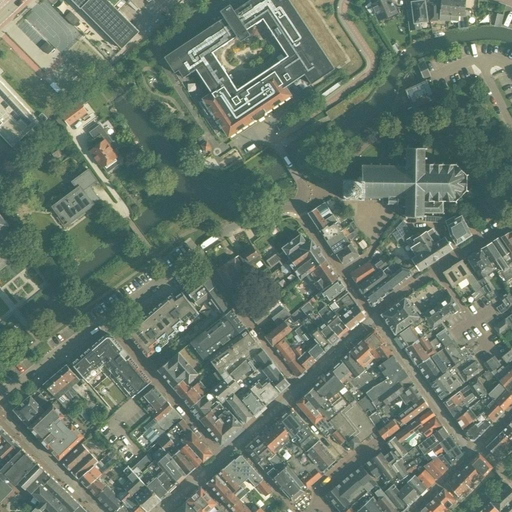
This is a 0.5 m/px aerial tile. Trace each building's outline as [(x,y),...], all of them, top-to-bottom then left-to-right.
[(72,0),(121,48),(139,31),(118,10),(128,0),(146,0),(148,2),(149,0),(72,0)] [(224,18),(164,58),(175,74),(179,71),(183,78),(184,78),(196,70),(212,94),(204,99),(204,100),(200,103),(210,118),(214,115),(228,136),(229,136),(248,123),(253,120),(257,121),(264,116),(265,112),(290,95),(285,87),(304,74),(311,85),(311,84),(334,69),(288,0),(279,0),(250,0),(236,10),(234,11),(247,30),(249,29),(263,19),(288,56),(272,67),(237,90),(231,81),(215,57),(213,53),(237,37),(241,43),(251,36),(230,5),(220,11),(224,18)] [(364,5),(367,9),(372,17),(376,15),(376,14),(378,13),(381,19),(396,12),(390,0),(382,0),(371,4),(371,2),(364,5)] [(407,14),(409,30),(416,29),(421,29),(420,23),(427,22),(425,1),(423,1),(422,0),(417,0),(417,1),(411,2),(413,13),(407,14)] [(441,0),(440,20),(450,21),(451,0),(441,0)] [(451,0),(450,21),(451,21),(451,20),(458,21),(459,28),(468,27),(467,16),(464,16),(465,0),(451,0)] [(74,26),(80,20),(71,11),(65,17),(74,26)] [(103,40),(105,34),(98,31),(96,37),(103,40)] [(41,47),(48,54),(54,49),(46,42),(41,47)] [(10,49),(1,57),(28,83),(36,74),(10,49)] [(430,76),(425,64),(424,61),(417,63),(424,79),(430,76)] [(435,100),(427,81),(426,79),(425,80),(425,81),(404,90),(413,109),(433,100),(434,100),(435,100)] [(0,134),(12,147),(39,122),(0,80),(0,134)] [(65,111),(61,115),(69,125),(87,112),(86,112),(82,106),(88,101),(84,95),(83,94),(81,95),(65,111)] [(90,152),(102,167),(117,156),(112,150),(117,146),(113,141),(112,142),(99,125),(89,132),(94,139),(88,143),(90,146),(87,148),(87,150),(87,151),(88,151),(89,152),(90,152)] [(201,146),(205,152),(211,148),(207,142),(201,146)] [(406,166),(394,166),(361,166),(362,177),(359,176),(357,179),(357,180),(343,180),(343,189),(343,199),(364,199),(364,197),(388,198),(388,203),(398,204),(398,202),(400,202),(402,201),(402,199),(405,199),(405,216),(424,216),(424,213),(444,213),(444,201),(455,201),(457,199),(466,190),(467,175),(456,164),(430,164),(425,164),(425,148),(406,148),(406,166)] [(52,154),(56,159),(61,156),(57,151),(52,154)] [(64,214),(71,224),(77,219),(75,217),(85,210),(87,212),(90,210),(88,208),(100,199),(88,183),(94,178),(88,170),(73,182),(78,189),(55,207),(60,216),(64,214)] [(308,213),(320,231),(327,226),(325,222),(334,216),(332,212),(325,202),(308,213)] [(341,211),(338,207),(334,210),(334,211),(332,212),(334,216),(337,214),(341,211)] [(0,232),(3,230),(9,225),(0,213),(0,232)] [(449,236),(456,245),(471,235),(462,215),(454,219),(454,217),(445,221),(444,217),(425,216),(425,222),(446,223),(449,236)] [(320,231),(326,240),(327,240),(343,229),(334,216),(325,222),(327,226),(320,231)] [(412,258),(419,270),(451,249),(444,238),(440,240),(433,229),(427,232),(426,231),(416,238),(413,235),(412,235),(403,221),(396,228),(397,230),(392,233),(397,240),(402,237),(405,242),(406,242),(415,256),(412,258)] [(343,229),(327,240),(331,247),(346,237),(350,234),(346,228),(343,229)] [(350,243),(347,239),(349,238),(350,240),(357,235),(355,231),(350,234),(346,237),(331,247),(335,253),(350,243)] [(500,237),(511,253),(511,231),(509,233),(500,237)] [(297,250),(307,243),(301,235),(282,248),(286,254),(279,259),(283,265),(291,259),(295,259),(301,255),(297,250)] [(511,253),(500,237),(492,243),(507,264),(511,260),(511,253)] [(291,259),(283,265),(281,267),(281,272),(286,274),(290,271),(290,265),(301,279),(306,276),(325,260),(320,252),(321,250),(319,247),(317,248),(311,240),(307,243),(297,250),(301,255),(295,259),(291,259)] [(335,253),(344,265),(360,256),(351,243),(350,243),(335,253)] [(511,260),(507,264),(492,243),(481,249),(494,268),(504,283),(511,277),(511,260)] [(262,260),(253,247),(243,253),(252,266),(262,260)] [(494,268),(481,249),(471,256),(472,258),(468,260),(470,262),(465,265),(485,294),(486,295),(493,291),(484,277),(487,276),(486,273),(494,268)] [(368,261),(350,274),(359,288),(394,264),(385,255),(371,265),(368,261)] [(235,258),(228,262),(241,282),(249,276),(235,258)] [(313,283),(319,292),(337,278),(325,260),(306,276),(310,281),(313,281),(314,282),(313,283)] [(485,294),(465,265),(462,260),(451,267),(452,267),(443,273),(453,287),(466,278),(475,292),(471,295),(475,301),(485,294)] [(216,269),(230,290),(241,282),(228,262),(216,269)] [(359,288),(366,298),(405,268),(395,265),(394,264),(359,288)] [(366,298),(371,306),(413,274),(410,270),(405,268),(366,298)] [(220,318),(232,309),(215,287),(206,275),(185,289),(197,306),(206,300),(220,318)] [(337,278),(319,292),(315,295),(319,301),(321,299),(321,301),(323,299),(326,303),(345,289),(337,278)] [(241,282),(230,290),(234,297),(246,289),(241,282)] [(365,315),(348,292),(347,290),(327,305),(332,312),(349,329),(365,315)] [(126,332),(147,356),(155,350),(152,346),(165,335),(168,339),(179,330),(176,326),(190,314),(193,318),(199,313),(181,291),(174,296),(171,293),(167,297),(166,297),(137,322),(126,332)] [(501,314),(511,306),(511,294),(509,291),(499,298),(503,304),(497,308),(501,314)] [(424,316),(426,319),(432,329),(441,322),(459,309),(451,296),(424,316)] [(420,317),(405,297),(381,314),(395,334),(404,328),(413,321),(416,326),(426,319),(422,314),(420,317)] [(323,319),(318,312),(315,309),(313,306),(309,300),(304,304),(310,313),(307,315),(314,323),(332,344),(340,336),(339,336),(323,319)] [(266,316),(261,309),(250,317),(255,323),(266,316)] [(246,327),(232,310),(220,319),(190,342),(203,359),(204,359),(219,347),(223,344),(230,339),(233,337),(246,327)] [(270,320),(276,327),(289,317),(283,310),(270,320)] [(332,312),(323,319),(339,336),(340,336),(340,337),(349,329),(332,312)] [(300,321),(302,324),(325,352),(332,344),(314,323),(307,315),(300,321)] [(302,324),(300,321),(298,319),(294,323),(290,317),(265,336),(272,346),(295,327),(296,329),(302,324)] [(498,334),(510,326),(505,319),(494,327),(498,334)] [(396,335),(405,348),(423,335),(416,326),(413,321),(404,328),(404,329),(396,335)] [(439,338),(448,332),(441,322),(432,329),(423,335),(405,348),(417,365),(442,349),(445,347),(439,338)] [(302,324),(296,329),(297,329),(295,331),(308,348),(307,349),(316,360),(325,352),(302,324)] [(229,374),(260,346),(259,345),(259,346),(258,344),(247,329),(209,358),(213,364),(216,368),(217,370),(222,376),(223,376),(224,378),(229,374)] [(375,329),(363,339),(370,349),(368,350),(379,366),(393,355),(375,329)] [(111,373),(132,398),(151,382),(130,357),(114,338),(112,336),(109,335),(106,335),(103,336),(91,347),(91,348),(72,364),(86,381),(111,360),(117,368),(111,373)] [(273,346),(287,363),(294,358),(289,351),(291,349),(283,339),(273,346)] [(363,339),(349,352),(374,387),(383,382),(386,380),(377,367),(379,366),(368,350),(370,349),(363,339)] [(442,349),(454,366),(465,357),(461,351),(454,341),(445,347),(442,349)] [(299,352),(303,349),(300,345),(293,351),(291,349),(289,351),(294,358),(287,363),(298,377),(306,370),(307,369),(302,364),(303,363),(297,355),(300,353),(299,352)] [(263,350),(260,346),(229,374),(241,387),(234,393),(253,416),(265,405),(249,387),(257,381),(260,379),(265,374),(258,365),(252,358),(263,350)] [(158,359),(162,364),(177,351),(174,347),(158,359)] [(467,347),(461,351),(465,357),(470,354),(471,353),(467,347)] [(305,351),(303,349),(299,352),(300,353),(297,355),(303,363),(302,364),(307,369),(316,360),(307,349),(305,351)] [(454,366),(442,349),(417,365),(430,383),(454,366)] [(511,358),(511,350),(511,349),(501,357),(506,363),(511,359),(511,358)] [(268,356),(263,350),(252,358),(258,365),(268,356)] [(179,352),(158,369),(174,388),(190,376),(192,378),(193,377),(197,374),(179,352)] [(374,387),(349,352),(341,360),(354,379),(351,381),(355,388),(359,385),(366,394),(373,388),(374,387)] [(465,357),(454,366),(430,383),(441,399),(464,382),(458,373),(460,372),(476,360),(475,360),(470,354),(465,357)] [(393,355),(379,366),(377,367),(386,380),(402,368),(393,355)] [(272,361),(268,356),(258,365),(265,374),(280,392),(290,384),(280,372),(272,361)] [(494,356),(484,363),(490,373),(491,372),(495,369),(500,365),(494,356)] [(354,379),(341,360),(331,369),(347,390),(348,389),(357,401),(366,394),(359,385),(355,388),(351,381),(354,379)] [(476,360),(460,372),(466,381),(482,369),(476,360)] [(72,387),(78,393),(81,396),(85,392),(80,386),(79,387),(76,383),(80,380),(66,365),(59,371),(72,387)] [(495,369),(491,372),(495,376),(500,382),(511,396),(511,367),(509,365),(504,369),(502,367),(497,372),(495,369)] [(373,388),(366,394),(372,402),(379,397),(378,397),(384,392),(384,393),(407,375),(402,368),(386,380),(383,382),(374,387),(373,388)] [(331,369),(313,386),(322,397),(324,395),(332,406),(330,408),(337,415),(329,421),(333,425),(342,437),(345,440),(353,450),(355,448),(356,448),(366,439),(354,425),(352,422),(354,421),(356,423),(367,415),(365,412),(369,410),(372,414),(368,417),(369,417),(378,410),(372,402),(366,394),(357,401),(348,389),(347,390),(331,369)] [(222,376),(217,370),(214,373),(218,379),(219,378),(221,381),(210,390),(222,403),(224,401),(226,400),(225,399),(234,392),(234,393),(241,387),(229,374),(224,378),(223,376),(222,376)] [(488,370),(483,374),(487,381),(495,376),(491,372),(490,373),(488,370)] [(71,399),(74,396),(69,390),(72,387),(59,371),(51,378),(65,393),(71,399)] [(260,379),(257,381),(261,386),(272,399),(280,392),(265,374),(260,379)] [(379,397),(372,402),(378,410),(369,417),(377,430),(381,435),(384,439),(399,428),(399,427),(403,424),(404,424),(406,423),(399,414),(422,397),(407,375),(384,393),(384,392),(378,397),(379,397)] [(190,376),(174,388),(182,399),(188,394),(187,392),(196,384),(192,379),(192,378),(190,376)] [(57,400),(57,399),(63,406),(67,402),(61,396),(65,393),(51,378),(43,384),(57,400)] [(479,400),(488,393),(478,378),(468,385),(471,388),(479,400)] [(200,381),(196,384),(187,392),(188,394),(182,399),(190,407),(209,391),(200,381)] [(261,386),(257,381),(249,387),(265,405),(272,399),(261,386)] [(502,411),(511,401),(511,396),(500,382),(488,393),(489,394),(502,411)] [(471,388),(468,385),(443,402),(449,409),(464,398),(462,394),(471,388)] [(313,386),(304,395),(327,423),(329,421),(337,415),(330,408),(332,406),(324,395),(322,397),(313,386)] [(147,399),(150,403),(161,394),(155,387),(140,399),(147,406),(148,404),(145,401),(147,399)] [(209,392),(209,391),(190,407),(200,420),(215,407),(220,404),(222,402),(210,390),(209,392)] [(234,393),(234,392),(225,399),(226,400),(224,401),(244,424),(253,416),(234,393)] [(488,393),(479,400),(486,410),(480,414),(490,424),(502,411),(489,394),(488,393)] [(13,410),(21,418),(44,397),(41,394),(34,399),(31,395),(13,410)] [(153,406),(149,409),(153,414),(167,401),(161,394),(150,403),(153,406)] [(464,398),(449,409),(455,419),(456,419),(478,401),(473,394),(466,399),(465,398),(464,398)] [(327,423),(304,395),(296,403),(318,429),(326,438),(331,434),(336,430),(333,425),(329,421),(327,423)] [(28,426),(45,411),(41,407),(47,401),(44,397),(21,418),(28,426)] [(428,406),(422,397),(399,414),(406,423),(428,406)] [(478,401),(456,419),(462,428),(480,414),(486,410),(479,400),(478,401)] [(152,427),(157,422),(173,408),(171,406),(167,401),(153,414),(152,415),(155,418),(144,427),(147,431),(152,427)] [(75,402),(67,409),(71,414),(79,406),(75,402)] [(85,402),(79,407),(85,413),(90,408),(85,402)] [(45,411),(28,426),(60,460),(84,437),(73,424),(53,403),(45,411)] [(218,410),(215,407),(200,420),(221,445),(242,426),(229,410),(226,412),(222,407),(218,410)] [(180,417),(173,408),(157,422),(165,431),(180,417)] [(314,436),(291,408),(278,420),(301,447),(306,452),(318,441),(314,436)] [(423,425),(435,416),(431,409),(418,418),(423,425)] [(490,424),(480,414),(462,428),(471,440),(472,441),(473,441),(474,441),(479,435),(479,436),(490,424)] [(368,417),(367,415),(356,423),(354,421),(352,422),(354,425),(366,439),(372,434),(377,430),(369,417),(368,417)] [(435,416),(423,425),(414,431),(415,433),(414,434),(421,442),(442,426),(443,426),(435,416)] [(418,418),(409,425),(414,432),(414,431),(423,425),(418,418)] [(188,444),(202,461),(203,462),(212,454),(207,448),(194,434),(183,419),(176,425),(171,429),(185,444),(187,445),(188,444)] [(287,466),(304,485),(307,489),(324,474),(322,471),(306,452),(301,447),(278,420),(260,436),(278,457),(278,458),(281,461),(282,460),(287,466)] [(173,441),(165,431),(157,422),(152,427),(147,431),(144,433),(151,442),(155,438),(157,441),(164,449),(173,441)] [(414,432),(409,425),(394,436),(407,452),(421,442),(414,434),(415,433),(414,431),(414,432)] [(0,443),(9,435),(0,426),(0,443)] [(398,459),(406,468),(449,435),(442,426),(421,442),(407,452),(398,459)] [(511,430),(507,426),(502,431),(511,440),(511,430)] [(167,433),(173,441),(194,468),(202,461),(188,444),(187,445),(185,444),(171,429),(167,433)] [(342,437),(336,430),(331,434),(333,437),(340,445),(345,440),(342,437)] [(381,435),(377,430),(372,434),(376,439),(381,435)] [(511,440),(502,431),(495,438),(509,453),(511,451),(511,450),(511,440)] [(0,469),(21,448),(9,435),(0,443),(0,469)] [(449,435),(406,468),(410,474),(413,471),(421,466),(425,469),(426,468),(437,479),(448,468),(447,468),(450,465),(462,454),(449,435)] [(281,461),(278,458),(260,436),(246,449),(264,471),(272,479),(287,466),(282,460),(281,461)] [(407,452),(394,436),(386,443),(392,450),(398,459),(407,452)] [(509,453),(495,438),(486,447),(498,458),(504,452),(507,455),(509,453)] [(164,449),(186,475),(187,475),(194,468),(173,441),(164,449)] [(322,471),(336,460),(318,441),(306,452),(322,471)] [(71,471),(90,453),(81,444),(77,448),(63,462),(71,471)] [(21,448),(0,469),(0,487),(5,482),(6,482),(4,480),(8,476),(16,485),(18,482),(26,489),(27,488),(31,493),(41,502),(37,506),(37,507),(32,511),(71,511),(79,504),(70,495),(51,476),(21,448)] [(380,453),(371,460),(382,474),(383,473),(384,475),(384,476),(388,481),(397,474),(406,468),(398,459),(392,450),(383,457),(380,453)] [(99,462),(90,453),(71,471),(80,480),(98,463),(99,462)] [(186,475),(167,453),(157,462),(176,484),(186,475)] [(140,470),(152,460),(149,456),(150,456),(148,454),(131,469),(132,471),(137,467),(140,470)] [(479,454),(470,462),(483,477),(484,477),(492,467),(479,454)] [(234,459),(223,469),(239,486),(240,485),(245,480),(249,484),(251,482),(255,486),(256,485),(262,480),(263,479),(241,455),(240,455),(235,459),(234,459)] [(382,474),(371,460),(365,465),(376,479),(382,474)] [(98,463),(80,480),(87,487),(111,466),(108,462),(105,466),(104,465),(100,461),(99,462),(98,463)] [(111,466),(87,487),(98,498),(111,511),(113,511),(124,502),(117,496),(126,488),(130,484),(127,481),(130,478),(123,470),(116,461),(116,462),(112,465),(111,466)] [(152,462),(147,466),(148,467),(146,468),(160,482),(159,483),(167,492),(176,484),(157,462),(154,465),(152,462)] [(470,462),(462,470),(473,483),(477,479),(479,481),(483,477),(470,462)] [(128,466),(123,470),(130,478),(127,481),(130,484),(126,488),(146,511),(147,511),(160,500),(151,490),(150,490),(145,484),(144,484),(136,477),(142,472),(140,470),(137,467),(132,471),(131,469),(128,466)] [(287,466),(272,479),(289,498),(301,488),(304,485),(287,466)] [(354,473),(353,472),(336,486),(326,494),(340,510),(350,502),(352,505),(368,492),(370,490),(377,484),(362,466),(354,473)] [(435,480),(425,469),(421,466),(413,471),(417,477),(427,488),(435,480)] [(160,482),(146,468),(142,472),(136,477),(144,484),(145,484),(150,490),(151,490),(160,500),(167,492),(159,483),(160,482)] [(410,474),(406,468),(397,474),(403,480),(405,478),(420,495),(427,488),(417,477),(413,471),(410,474)] [(223,469),(216,475),(224,483),(239,500),(247,493),(240,485),(239,486),(223,469)] [(462,470),(455,478),(465,488),(469,493),(471,490),(469,487),(473,483),(462,470)] [(380,484),(378,486),(399,511),(401,511),(408,506),(420,495),(405,478),(403,480),(397,474),(388,481),(387,481),(384,476),(383,476),(387,481),(384,483),(386,485),(383,488),(380,484)] [(224,483),(216,475),(207,483),(230,508),(234,511),(251,511),(239,500),(224,483)] [(465,488),(455,478),(448,484),(459,497),(463,493),(466,496),(469,493),(465,488)] [(272,491),(262,480),(256,485),(265,496),(272,491)] [(0,511),(0,503),(13,490),(5,482),(0,487),(0,511)] [(399,511),(378,486),(377,484),(370,490),(373,494),(375,493),(380,499),(376,502),(384,511),(399,511)] [(489,503),(499,511),(498,511),(511,511),(511,487),(509,485),(489,503)] [(133,511),(146,511),(126,488),(117,496),(124,502),(133,511)] [(224,511),(201,488),(187,500),(199,511),(224,511)] [(443,489),(436,497),(447,509),(455,501),(443,489)] [(384,511),(376,502),(372,497),(368,492),(352,505),(352,506),(345,511),(384,511)] [(433,511),(449,511),(450,511),(447,509),(436,497),(427,505),(433,511)] [(199,511),(187,500),(175,511),(199,511)] [(133,511),(124,502),(113,511),(133,511)] [(498,511),(499,511),(489,503),(479,511),(498,511)]
